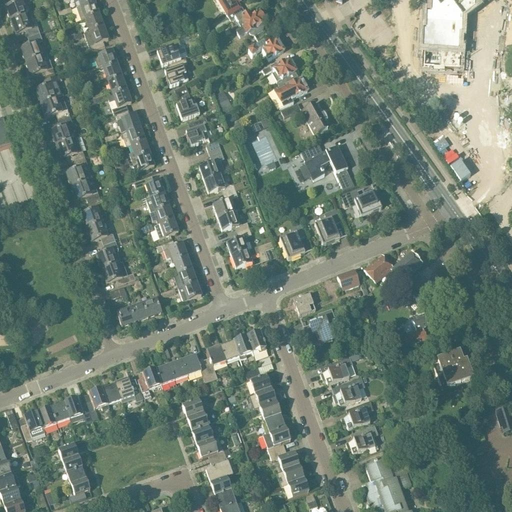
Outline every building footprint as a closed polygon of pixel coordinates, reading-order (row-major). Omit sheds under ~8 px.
[(10,23),(26,17),(22,4),(27,2),(26,0),(14,0),(13,1),(15,6),(5,10),(10,23)] [(72,0),(76,10),(94,4),(92,0),(72,0)] [(219,0),(229,17),(227,19),(213,27),(217,33),(230,25),(230,24),(234,21),(241,17),(243,19),(245,17),(241,10),(238,5),(239,4),(239,2),(238,0),(219,0)] [(423,32),(422,51),(424,51),(423,68),(433,69),(433,72),(452,73),(452,70),(460,70),(461,51),(459,51),(459,35),(462,35),(462,17),(477,6),(475,4),(480,0),(435,0),(433,2),(434,3),(431,3),(431,8),(430,14),(426,14),(425,32),(423,32)] [(98,16),(94,4),(76,10),(81,23),(84,21),(98,16)] [(32,15),(26,17),(10,23),(15,37),(25,34),(27,39),(39,35),(32,15)] [(241,17),(234,21),(240,31),(236,33),(240,40),(247,35),(249,36),(250,38),(254,38),(263,33),(264,29),(262,28),(263,26),(265,25),(263,22),(264,20),(262,18),(260,18),(258,15),(254,17),(253,15),(249,17),(248,16),(247,16),(245,17),(243,19),(241,17)] [(98,16),(84,21),(89,34),(103,29),(98,16)] [(92,54),(105,49),(103,44),(108,42),(103,29),(89,34),(84,36),(88,50),(91,49),(92,54)] [(25,65),(42,59),(37,46),(42,44),(40,38),(28,42),(30,47),(20,51),(25,65)] [(162,69),(185,60),(180,62),(175,50),(180,48),(177,40),(160,47),(162,52),(159,53),(161,58),(158,59),(162,69)] [(269,40),(247,54),(251,60),(257,56),(256,55),(261,52),(268,64),(284,54),(285,53),(284,51),(282,49),(278,41),(277,42),(272,44),(269,40)] [(249,47),(251,51),(259,47),(256,42),(249,47)] [(101,68),(103,72),(117,67),(112,54),(95,60),(98,69),(101,68)] [(47,57),(42,59),(25,65),(30,79),(40,75),(42,81),(54,77),(47,57)] [(170,73),(167,74),(165,75),(166,80),(165,80),(167,86),(168,85),(170,90),(178,87),(178,86),(188,82),(183,69),(188,67),(185,60),(162,69),(162,70),(168,68),(170,73)] [(284,64),(277,68),(276,66),(270,69),(261,73),(264,78),(273,72),(275,75),(271,78),(279,90),(295,81),(298,80),(294,75),(296,73),(289,62),(284,64)] [(121,80),(117,67),(103,72),(107,85),(121,80)] [(243,82),(252,77),(249,72),(240,76),(243,82)] [(43,84),(45,89),(36,92),(41,106),(62,98),(57,85),(62,83),(60,78),(43,84)] [(107,85),(112,98),(126,92),(121,80),(107,85)] [(296,84),(295,81),(279,90),(268,95),(270,99),(275,97),(282,111),(294,106),(291,102),(308,93),(301,81),(296,84)] [(179,106),(180,107),(176,109),(181,124),(199,117),(194,103),(192,104),(185,87),(174,92),(177,101),(182,99),(184,105),(179,106)] [(131,106),(126,92),(112,98),(107,99),(114,118),(116,118),(128,113),(126,107),(131,106)] [(223,94),(215,97),(224,116),(232,113),(223,94)] [(65,106),(62,98),(41,106),(46,120),(55,117),(57,122),(69,118),(67,112),(61,114),(60,108),(65,106)] [(297,106),(300,111),(310,107),(307,102),(297,106)] [(296,107),(290,109),(279,114),(282,121),(299,112),(296,107)] [(326,130),(323,124),(326,122),(322,115),(319,117),(313,107),(300,114),(313,137),(326,130)] [(130,119),(128,113),(116,118),(118,123),(117,123),(122,137),(126,135),(140,130),(135,117),(130,119)] [(235,120),(232,114),(222,120),(225,125),(235,120)] [(72,127),(70,120),(56,125),(56,126),(52,128),(54,132),(51,134),(56,148),(72,142),(67,129),(72,127)] [(185,135),(187,139),(186,139),(188,145),(189,144),(191,150),(198,148),(197,146),(208,142),(204,129),(208,128),(205,120),(187,126),(190,134),(185,135)] [(264,131),(270,128),(267,121),(260,124),(264,131)] [(0,154),(12,150),(3,125),(0,126),(0,154)] [(238,134),(241,141),(247,139),(245,135),(248,133),(250,137),(260,132),(257,125),(238,134)] [(144,143),(140,130),(126,135),(122,137),(127,150),(130,148),(144,143)] [(121,134),(111,137),(113,143),(120,140),(119,138),(121,137),(121,134)] [(78,140),(72,142),(56,148),(61,162),(71,159),(72,164),(85,160),(78,140)] [(129,157),(131,162),(149,156),(144,143),(130,148),(133,155),(129,157)] [(217,143),(205,149),(212,166),(198,171),(203,184),(221,177),(224,176),(225,176),(220,163),(224,162),(217,143)] [(320,170),(329,166),(342,193),(353,188),(338,155),(339,155),(337,149),(323,156),(319,147),(300,156),(306,168),(300,171),(305,181),(311,178),(313,183),(324,178),(322,174),(323,174),(322,172),(321,172),(320,170)] [(154,169),(149,156),(131,162),(134,169),(137,167),(140,174),(154,169)] [(74,167),(75,172),(66,175),(71,190),(93,182),(85,162),(74,167)] [(224,176),(221,177),(203,184),(208,197),(221,193),(223,198),(236,193),(234,187),(226,190),(223,183),(226,182),(224,176)] [(146,203),(150,202),(150,201),(164,196),(159,183),(153,185),(151,179),(133,186),(136,192),(141,190),(146,203)] [(93,182),(71,190),(76,204),(86,200),(87,205),(100,201),(97,195),(93,182)] [(212,208),(217,221),(235,215),(232,208),(235,207),(233,201),(238,199),(236,193),(223,198),(225,204),(212,208)] [(357,194),(347,198),(346,196),(340,198),(345,209),(349,208),(350,210),(355,207),(361,220),(381,211),(374,195),(360,201),(357,194)] [(155,214),(169,209),(164,196),(150,201),(150,202),(146,203),(150,216),(155,214)] [(99,217),(98,212),(103,210),(101,204),(89,208),(90,214),(81,217),(86,231),(102,225),(103,225),(107,224),(104,215),(99,217)] [(159,227),(173,222),(169,209),(155,214),(150,216),(153,224),(158,222),(159,227)] [(324,217),(327,223),(314,228),(323,248),(339,242),(333,227),(340,224),(336,212),(324,217)] [(235,230),(237,235),(249,231),(247,225),(241,227),(238,220),(239,220),(237,214),(235,215),(217,221),(222,235),(235,230)] [(173,222),(159,227),(164,240),(178,235),(173,222)] [(91,245),(101,242),(103,247),(115,243),(112,237),(107,238),(105,233),(110,231),(107,224),(103,225),(102,225),(86,231),(91,245)] [(290,231),(292,237),(279,242),(288,263),(304,256),(299,242),(306,239),(301,227),(290,231)] [(252,237),(249,231),(237,235),(239,241),(226,246),(230,259),(248,253),(245,245),(248,244),(246,239),(252,237)] [(171,260),(173,264),(187,259),(182,246),(175,249),(173,243),(156,249),(158,255),(164,253),(167,262),(171,260)] [(96,258),(101,273),(117,267),(114,258),(117,257),(118,253),(116,245),(101,251),(103,256),(96,258)] [(256,250),(248,253),(230,259),(235,272),(253,266),(250,259),(258,256),(261,264),(269,262),(265,253),(263,247),(256,250)] [(411,254),(393,271),(390,274),(401,286),(422,267),(411,254)] [(393,271),(382,258),(363,274),(374,287),(390,274),(393,271)] [(177,277),(192,272),(187,259),(173,264),(177,277)] [(123,265),(117,267),(101,273),(106,287),(116,283),(118,288),(134,283),(136,282),(134,276),(128,278),(123,265)] [(178,292),(196,285),(192,272),(177,277),(173,279),(178,292)] [(354,274),(336,280),(342,294),(359,288),(354,274)] [(449,298),(444,292),(444,291),(434,280),(427,286),(423,282),(414,290),(411,286),(406,291),(423,310),(434,301),(439,307),(449,298)] [(183,305),(201,298),(196,285),(178,292),(183,305)] [(111,301),(121,298),(119,291),(109,295),(111,301)] [(309,297),(302,300),(301,299),(300,298),(299,298),(299,299),(298,299),(297,299),(297,300),(297,301),(297,302),(293,303),(294,305),(293,305),(294,310),(295,309),(299,319),(315,313),(309,297)] [(156,301),(143,306),(148,321),(161,316),(156,301)] [(135,325),(148,321),(143,306),(130,311),(135,325)] [(122,330),(135,325),(130,311),(117,316),(122,330)] [(331,313),(318,318),(320,324),(303,330),(306,339),(312,337),(318,354),(325,351),(323,347),(332,344),(329,335),(343,330),(339,318),(333,320),(331,313)] [(426,316),(411,323),(416,333),(431,327),(426,316)] [(423,331),(399,340),(403,352),(427,343),(434,341),(439,339),(435,328),(424,332),(423,331)] [(252,334),(245,336),(246,339),(252,356),(257,354),(258,356),(266,353),(260,334),(253,337),(252,334)] [(252,356),(246,339),(245,336),(239,339),(240,342),(233,344),(239,360),(240,363),(247,360),(246,358),(252,356)] [(226,365),(239,360),(233,344),(220,349),(226,365)] [(203,363),(209,378),(215,376),(213,370),(226,365),(220,349),(206,354),(209,361),(203,363)] [(359,361),(358,356),(327,367),(329,373),(320,377),(323,385),(326,384),(327,388),(349,380),(346,370),(352,368),(351,364),(359,361)] [(438,367),(432,369),(441,393),(447,390),(447,391),(471,383),(461,356),(437,364),(438,367)] [(203,380),(209,378),(203,363),(203,361),(197,363),(195,358),(182,363),(188,379),(201,374),(203,380)] [(259,363),(262,369),(271,366),(269,360),(259,363)] [(188,379),(182,363),(169,367),(175,384),(188,379)] [(161,389),(175,384),(169,367),(155,372),(161,389)] [(149,393),(161,389),(155,372),(154,369),(147,372),(148,375),(142,377),(143,381),(137,383),(144,402),(151,400),(149,393)] [(245,376),(247,382),(260,377),(258,371),(245,376)] [(209,378),(203,380),(205,386),(217,381),(215,376),(209,378)] [(249,384),(254,397),(271,391),(266,378),(249,384)] [(339,389),(342,395),(332,399),(335,407),(338,406),(339,410),(361,402),(358,392),(365,390),(361,381),(339,389)] [(137,387),(131,389),(128,382),(115,387),(121,404),(134,399),(136,405),(143,402),(137,387)] [(108,408),(121,404),(115,387),(102,392),(108,408)] [(109,411),(108,408),(102,392),(95,394),(94,391),(87,394),(90,404),(85,405),(90,418),(96,416),(95,413),(101,411),(102,414),(109,411)] [(275,404),(271,391),(254,397),(259,410),(275,404)] [(77,401),(64,406),(70,422),(71,426),(84,421),(86,426),(92,424),(90,418),(85,405),(80,407),(77,401)] [(182,408),(187,422),(203,416),(198,402),(182,408)] [(259,410),(264,424),(280,418),(275,404),(259,410)] [(348,412),(350,418),(340,422),(343,430),(346,429),(348,433),(370,425),(366,415),(373,413),(370,404),(348,412)] [(511,434),(511,413),(508,404),(497,409),(508,436),(511,434)] [(57,427),(70,422),(64,406),(51,410),(57,427)] [(51,410),(37,415),(42,428),(43,432),(52,428),(57,427),(51,410)] [(29,415),(30,417),(24,420),(26,427),(21,429),(27,445),(33,443),(32,440),(45,436),(43,432),(42,428),(37,415),(36,412),(29,415)] [(187,422),(189,428),(191,435),(213,427),(209,414),(203,416),(187,422)] [(7,418),(12,432),(18,429),(13,416),(7,418)] [(285,430),(280,418),(264,424),(268,436),(285,430)] [(213,427),(191,435),(196,448),(218,440),(213,427)] [(352,436),(355,443),(345,446),(348,454),(351,453),(353,458),(369,452),(369,455),(378,451),(373,439),(378,437),(374,428),(352,436)] [(269,458),(285,452),(283,447),(290,444),(285,430),(268,436),(262,439),(267,452),(269,458)] [(208,459),(210,464),(226,459),(223,452),(222,453),(218,440),(196,448),(201,462),(208,459)] [(62,465),(78,459),(74,447),(58,453),(62,465)] [(3,449),(1,450),(0,450),(0,465),(6,463),(6,464),(10,462),(6,451),(4,452),(3,449)] [(287,457),(285,452),(269,458),(271,464),(278,462),(282,474),(299,468),(294,455),(287,457)] [(386,455),(389,464),(397,462),(393,452),(386,455)] [(82,470),(78,459),(62,465),(66,476),(82,470)] [(228,465),(226,459),(210,464),(212,470),(205,472),(210,486),(226,480),(232,477),(228,465)] [(361,487),(363,493),(369,507),(366,508),(367,511),(406,511),(399,492),(411,488),(405,471),(391,477),(384,459),(375,462),(376,464),(373,465),(364,468),(369,484),(361,487)] [(6,463),(0,465),(0,480),(12,476),(10,469),(8,469),(6,464),(6,463)] [(303,482),(299,468),(282,474),(287,488),(303,482)] [(71,487),(86,482),(82,470),(66,476),(71,487)] [(12,476),(0,480),(0,495),(15,490),(20,488),(15,475),(12,476)] [(37,482),(35,476),(26,479),(29,485),(32,484),(37,482)] [(232,477),(226,480),(210,486),(215,499),(231,493),(229,487),(236,484),(233,477),(232,477)] [(32,484),(35,492),(40,490),(37,482),(32,484)] [(71,506),(86,501),(85,495),(90,493),(86,482),(71,487),(75,498),(69,500),(71,506)] [(292,501),(308,495),(303,482),(287,488),(292,501)] [(0,495),(0,499),(4,509),(20,503),(15,490),(0,495)] [(215,499),(219,511),(236,506),(231,493),(215,499)] [(52,494),(45,496),(49,507),(56,505),(52,494)] [(42,495),(36,497),(40,511),(47,509),(42,495)] [(23,511),(20,503),(4,509),(4,511),(23,511)] [(307,506),(309,511),(317,509),(315,503),(307,506)]
